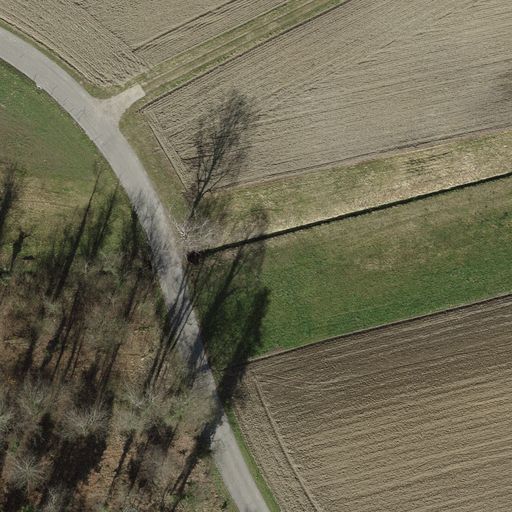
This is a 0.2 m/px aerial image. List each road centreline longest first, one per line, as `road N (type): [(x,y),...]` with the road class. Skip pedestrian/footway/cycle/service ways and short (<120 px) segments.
road 1 (unclassified): [(260,511),(214,412),(162,241),(102,115),(0,38)]
road 2 (track): [(102,115),(160,74),(312,0)]
